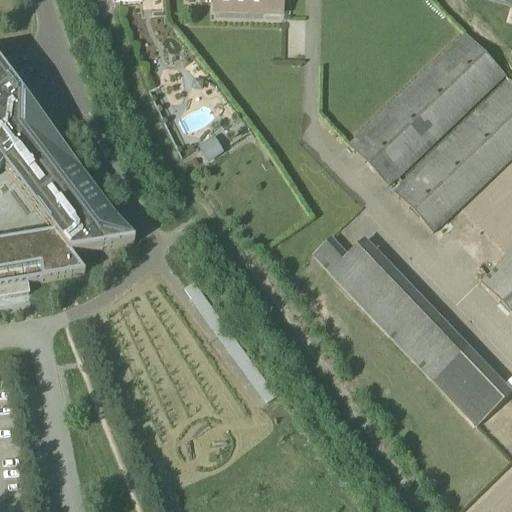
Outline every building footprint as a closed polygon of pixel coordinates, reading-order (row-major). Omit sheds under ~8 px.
[(281,16),(281,0),(187,0),(188,1),(214,2),(213,14),(281,16)] [(464,36),(348,147),(388,189),(504,78),(464,36)] [(27,286),(84,276),(70,257),(109,250),(134,246),(50,136),(49,134),(0,69),(0,301),(29,297),(27,286)] [(511,159),(511,85),(509,82),(392,195),(432,236),(511,159)] [(203,146),(198,149),(207,164),(222,155),(216,146),(207,152),(203,146)] [(468,354),(378,259),(364,244),(349,259),(330,241),(312,259),(344,292),(434,387),(475,431),(511,397),(468,354)] [(511,320),(511,254),(479,286),(511,320)]
